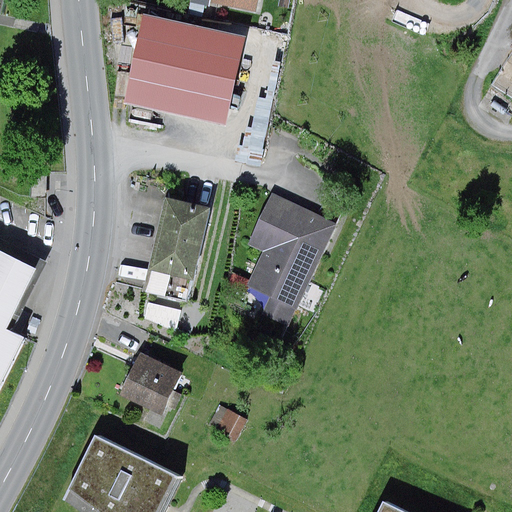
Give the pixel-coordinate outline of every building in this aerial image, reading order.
[(212,0),(212,4),(255,13),(258,0),(212,0)] [(244,39),(146,17),(127,102),(224,124),(244,39)] [(329,229),(266,198),(243,244),(257,252),(235,295),(284,319),(329,229)] [(202,212),(159,202),(141,271),(184,282),(202,212)] [(39,268),(0,248),(0,390),(26,339),(10,329),(39,268)] [(160,317),(179,315),(178,301),(158,303),(160,317)] [(176,374),(134,351),(112,391),(153,414),(176,374)] [(208,427),(235,441),(247,420),(220,405),(208,427)] [(180,477),(100,436),(71,497),(90,511),(163,511),(165,508),(180,477)] [(407,511),(388,502),(383,511),(407,511)]
